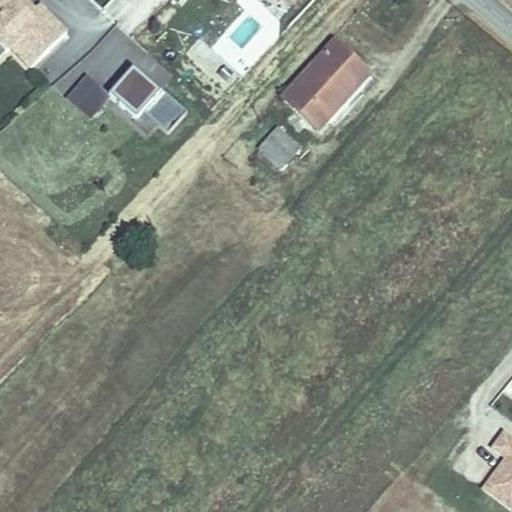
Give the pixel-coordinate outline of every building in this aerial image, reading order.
[(36,10),(29,17),(16,4),(20,0),(0,0),(0,48),(6,54),(11,49),(32,70),(67,34),(40,6),(36,10)] [(36,10),(25,0),(20,0),(16,4),(29,17),(36,10)] [(338,41),(283,102),(319,135),(363,88),(341,68),(353,54),(338,41)] [(188,113),(162,90),(160,92),(134,70),(110,97),(138,121),(145,113),(170,135),(188,113)] [(91,119),(110,97),(88,80),(70,101),(91,119)] [(282,134),(261,157),(284,177),(304,153),(282,134)] [(511,439),(505,435),(494,449),(508,459),(485,490),(511,509),(511,439)]
